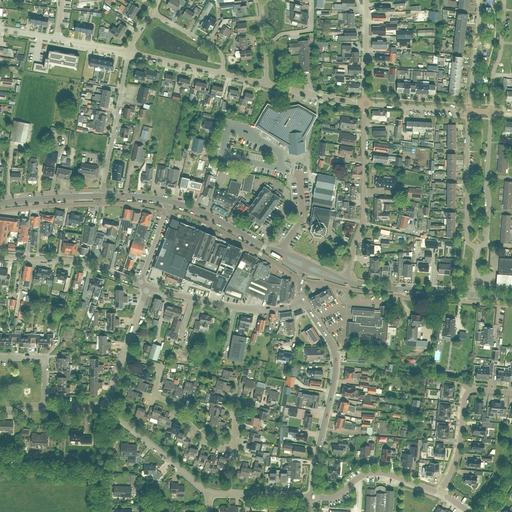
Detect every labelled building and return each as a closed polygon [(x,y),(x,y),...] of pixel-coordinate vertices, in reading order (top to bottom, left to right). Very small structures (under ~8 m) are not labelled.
[(170,0),(167,5),(176,10),(180,4),(183,6),(186,1),(184,0),(170,0)] [(344,6),(346,6),(354,7),(354,0),(341,0),(342,6),(335,6),(335,9),(344,10),(344,6)] [(127,7),(136,13),(139,8),(134,4),(135,3),(131,1),(127,7)] [(209,1),(204,10),(208,12),(212,3),(209,1)] [(290,12),(308,16),(307,16),(308,13),(300,11),(301,6),(302,6),(290,3),(290,12)] [(246,6),(241,6),(241,4),(236,5),(236,10),(238,10),(238,14),(247,13),(246,6)] [(136,13),(127,7),(127,8),(125,7),(122,11),(124,12),(123,13),(124,14),(126,16),(127,15),(132,19),(136,13)] [(199,15),(201,10),(196,7),(193,13),(187,9),(184,14),(192,19),(195,13),(199,15)] [(308,16),(290,12),(290,21),(307,25),(302,23),(301,20),(300,20),(301,15),(308,17),(308,16)] [(207,19),(205,23),(203,21),(200,25),(203,27),(202,27),(207,30),(211,24),(214,26),(217,21),(211,17),(209,20),(207,19)] [(224,35),(228,37),(232,30),(229,29),(231,27),(226,25),(229,19),(223,20),(219,27),(222,29),(220,33),(221,33),(220,35),(220,36),(222,37),(223,37),(224,35)] [(117,21),(114,26),(118,29),(124,32),(127,27),(122,24),(117,21)] [(246,23),(237,24),(238,28),(236,28),(234,30),(237,32),(240,31),(241,32),(245,32),(244,31),(247,30),(246,23)] [(380,26),(378,26),(372,26),(372,34),(380,34),(380,36),(385,36),(385,25),(380,25),(380,26)] [(115,34),(120,38),(124,32),(118,29),(114,26),(113,28),(110,28),(109,33),(115,34)] [(397,30),(397,34),(397,42),(413,42),(413,30),(400,30),(400,27),(396,28),(396,30),(397,30)] [(246,36),(238,37),(235,41),(239,43),(241,57),(241,60),(248,60),(252,59),(251,50),(247,50),(246,36)] [(289,51),(299,50),(299,48),(300,48),(300,49),(308,48),(308,47),(307,41),(298,42),(298,43),(289,44),(289,51)] [(311,47),(308,47),(308,48),(300,49),(300,48),(299,48),(299,50),(301,71),(308,70),(308,67),(307,67),(306,66),(310,65),(309,54),(312,53),(311,47)] [(34,63),(32,71),(48,74),(49,69),(50,69),(50,66),(49,66),(50,62),(77,68),(79,56),(49,50),(48,59),(46,58),(44,65),(34,63)] [(384,63),(384,61),(389,61),(389,60),(390,60),(390,62),(394,62),(394,57),(411,58),(411,55),(401,54),(396,54),(390,53),(390,57),(385,56),(376,56),(376,62),(384,63)] [(22,61),(21,67),(23,67),(25,62),(24,61),(25,56),(17,55),(16,61),(22,61)] [(450,59),(452,59),(452,62),(462,63),(462,57),(454,56),(454,55),(451,55),(450,59)] [(361,73),(361,67),(353,67),(353,66),(349,65),(349,74),(353,74),(353,73),(361,73)] [(134,79),(135,79),(134,82),(138,83),(139,80),(145,81),(146,78),(155,81),(157,73),(145,70),(144,73),(136,71),(134,79)] [(172,83),(174,76),(167,75),(165,81),(165,85),(168,85),(169,82),(172,83)] [(360,92),(360,83),(346,82),(346,92),(351,92),(351,91),(360,92)] [(207,84),(202,83),(200,90),(199,93),(201,93),(208,95),(209,91),(206,90),(207,84)] [(149,88),(141,86),(138,102),(146,104),(149,88)] [(237,98),(237,97),(239,92),(230,89),(229,94),(228,94),(227,98),(228,98),(227,101),(230,102),(231,98),(230,98),(231,95),(234,96),(233,97),(234,98),(236,99),(237,98)] [(244,99),(243,99),(240,98),(239,104),(245,106),(246,100),(248,100),(248,103),(251,103),(252,101),(253,95),(246,93),(244,99)] [(93,101),(92,101),(91,102),(101,104),(101,106),(109,107),(110,102),(93,99),(93,101)] [(268,105),(256,126),(272,135),(288,145),(289,152),(294,152),(294,153),(300,153),(300,151),(305,151),(304,137),(316,116),(298,106),(277,111),(268,105)] [(124,117),(129,119),(131,112),(134,113),(136,107),(130,106),(130,109),(126,108),(124,117)] [(94,119),(98,120),(106,121),(107,116),(101,115),(102,111),(94,110),(93,114),(95,114),(94,119)] [(387,111),(384,111),(384,110),(379,110),(379,111),(372,111),(372,119),(378,119),(378,121),(386,121),(387,111)] [(357,129),(358,120),(349,119),(349,117),(341,116),(340,128),(348,129),(348,127),(357,129)] [(10,141),(20,143),(24,123),(21,122),(21,120),(18,119),(18,121),(14,121),(10,141)] [(204,121),(203,127),(203,128),(212,130),(214,123),(204,121)] [(406,132),(406,131),(412,131),(413,121),(407,121),(406,125),(403,125),(403,132),(406,132)] [(105,127),(90,124),(89,128),(97,129),(96,131),(104,132),(105,127)] [(131,130),(132,126),(125,125),(124,128),(122,128),(121,136),(128,138),(130,129),(131,130)] [(143,126),(140,138),(149,140),(152,128),(143,126)] [(373,137),(383,137),(386,137),(386,128),(373,128),(373,137)] [(355,145),(357,136),(349,135),(349,133),(341,132),(339,143),(355,145)] [(194,138),(191,150),(195,152),(196,147),(202,149),(204,140),(194,138)] [(387,143),(387,144),(375,142),(374,150),(387,152),(387,153),(402,155),(404,145),(387,143)] [(140,162),(144,145),(136,143),(132,161),(140,162)] [(352,155),(353,148),(341,145),(339,154),(346,155),(346,154),(352,155)] [(45,167),(43,175),(53,177),(55,169),(54,168),(55,163),(56,163),(58,153),(48,151),(45,164),(47,164),(46,167),(45,167)] [(387,163),(388,155),(374,154),(373,162),(387,163)] [(170,159),(169,167),(169,168),(170,169),(167,186),(176,188),(178,180),(180,170),(173,169),(174,159),(170,159)] [(37,161),(30,161),(29,161),(28,180),(37,181),(38,169),(36,169),(36,166),(38,166),(38,161),(37,161)] [(123,174),(125,163),(114,162),(112,174),(113,174),(112,180),(121,181),(122,174),(123,174)] [(98,174),(100,167),(82,163),(81,168),(79,168),(78,175),(86,176),(86,177),(92,178),(93,177),(97,177),(97,174),(98,174)] [(152,184),(152,177),(153,166),(147,165),(146,173),(143,173),(142,176),(141,183),(152,184)] [(168,167),(159,165),(156,185),(165,186),(168,167)] [(352,177),(362,177),(362,172),(362,165),(353,165),(352,171),(352,177)] [(23,174),(23,168),(17,168),(17,173),(12,173),(12,180),(21,180),(21,174),(23,174)] [(70,180),(72,170),(59,168),(57,177),(70,180)] [(273,172),(273,176),(290,179),(291,175),(262,170),(262,173),(268,174),(269,172),(273,172)] [(251,192),(255,174),(246,173),(243,190),(251,192)] [(206,174),(204,182),(203,186),(206,187),(208,187),(210,181),(211,175),(206,174)] [(331,200),(333,191),(334,191),(336,181),(339,181),(340,178),(336,177),(318,174),(315,187),(314,197),(331,200)] [(396,191),(397,178),(383,176),(382,178),(376,178),(375,187),(385,187),(384,189),(396,191)] [(201,192),(203,186),(204,182),(181,177),(179,188),(182,189),(182,191),(184,192),(185,190),(188,191),(188,189),(201,192)] [(206,187),(203,196),(210,198),(215,182),(210,181),(208,187),(206,187)] [(214,199),(213,203),(220,204),(221,205),(225,207),(227,204),(232,207),(237,199),(241,183),(231,181),(228,194),(226,193),(216,190),(214,199)] [(348,192),(355,193),(355,186),(352,186),(352,183),(345,183),(345,187),(348,187),(348,192)] [(279,199),(281,198),(265,186),(245,213),(251,218),(250,219),(254,221),(255,220),(261,225),(262,224),(279,199)] [(422,190),(408,188),(407,197),(420,198),(422,190)] [(324,228),(327,229),(332,201),(331,201),(331,200),(314,197),(312,206),(314,207),(312,220),(311,220),(310,226),(314,226),(317,224),(318,224),(321,224),(322,225),(324,228)] [(242,215),(248,207),(244,205),(247,201),(242,198),(234,208),(239,212),(238,212),(242,215)] [(344,202),(338,201),(338,205),(341,205),(341,208),(343,208),(347,208),(347,211),(354,212),(355,205),(348,205),(348,202),(344,202)] [(379,211),(383,211),(383,210),(389,211),(390,204),(383,203),(374,203),(374,213),(379,213),(379,211)] [(122,218),(124,218),(122,227),(123,227),(122,232),(121,240),(125,241),(124,245),(128,245),(130,236),(126,235),(126,233),(127,233),(128,228),(132,229),(132,228),(133,228),(134,228),(133,227),(134,227),(134,225),(134,223),(137,223),(141,212),(133,211),(132,211),(124,209),(122,218)] [(63,221),(65,212),(56,210),(52,227),(55,227),(57,220),(63,221)] [(132,266),(136,255),(141,256),(144,245),(143,244),(148,226),(151,215),(147,214),(146,214),(143,213),(140,224),(139,224),(137,229),(134,238),(133,239),(134,240),(134,242),(133,241),(129,256),(130,256),(125,269),(130,270),(132,266)] [(68,214),(65,225),(71,226),(72,222),(81,224),(81,222),(83,222),(84,223),(85,217),(84,217),(82,217),(82,216),(72,214),(72,215),(68,214)] [(41,232),(50,233),(51,233),(51,222),(53,222),(54,216),(42,215),(41,221),(41,232)] [(17,231),(19,219),(0,216),(0,245),(5,247),(7,230),(17,231)] [(31,216),(31,226),(31,230),(33,230),(33,231),(38,231),(38,226),(39,217),(31,216)] [(26,242),(29,220),(20,220),(18,241),(26,242)] [(116,238),(119,224),(104,220),(103,227),(109,228),(107,236),(116,238)] [(168,226),(153,267),(164,271),(183,279),(221,293),(235,267),(243,249),(228,244),(229,243),(216,237),(216,236),(181,222),(180,224),(178,223),(179,223),(173,220),(171,226),(172,226),(171,228),(169,227),(168,226)] [(355,224),(347,222),(344,229),(347,230),(345,236),(351,238),(354,228),(353,228),(354,227),(355,224)] [(92,245),(95,226),(85,224),(82,242),(92,245)] [(314,226),(314,230),(309,231),(313,238),(320,239),(327,234),(323,231),(324,228),(322,225),(321,224),(318,224),(317,224),(314,226)] [(63,240),(62,241),(63,241),(62,244),(63,244),(63,245),(62,245),(62,247),(63,247),(62,252),(67,253),(67,251),(69,252),(70,243),(68,243),(68,239),(64,239),(65,234),(61,233),(58,232),(57,239),(63,240)] [(77,238),(77,240),(72,240),(72,244),(70,243),(69,252),(71,252),(71,253),(75,254),(76,243),(80,243),(81,238),(77,238)] [(370,244),(363,243),(362,254),(369,255),(370,253),(373,254),(374,244),(370,244)] [(109,244),(106,258),(110,259),(112,249),(114,250),(115,245),(109,244)] [(86,256),(88,249),(81,247),(79,254),(86,256)] [(245,292),(251,276),(258,261),(245,253),(235,272),(227,285),(224,293),(242,299),(244,294),(245,292)] [(398,276),(403,276),(404,264),(411,265),(411,259),(402,259),(403,253),(399,253),(398,276)] [(431,261),(431,253),(425,253),(425,257),(425,261),(425,263),(423,262),(423,261),(417,261),(417,268),(419,268),(419,271),(428,271),(428,265),(430,265),(430,261),(431,261)] [(511,255),(511,259),(499,258),(498,274),(511,275),(511,255)] [(380,277),(380,271),(380,269),(379,269),(380,258),(370,258),(370,269),(369,269),(369,276),(380,277)] [(444,274),(444,264),(442,263),(442,259),(436,258),(435,265),(439,266),(438,273),(444,274)] [(458,259),(454,259),(447,258),(445,258),(444,264),(444,274),(449,274),(450,267),(457,267),(458,259)] [(268,293),(277,295),(280,295),(282,279),(268,273),(271,267),(258,261),(251,276),(245,292),(264,300),(268,293)] [(26,280),(25,282),(26,282),(25,286),(29,287),(30,281),(33,267),(25,265),(22,279),(26,280)] [(389,265),(381,265),(381,268),(381,271),(380,271),(380,277),(389,277),(389,270),(389,265)] [(43,278),(45,269),(39,268),(38,272),(35,272),(33,281),(39,282),(40,278),(43,278)] [(2,269),(1,279),(3,279),(2,285),(9,286),(10,276),(7,276),(8,270),(2,269)] [(45,269),(43,278),(46,279),(46,283),(52,285),(52,282),(53,275),(50,275),(51,270),(45,269)] [(57,279),(66,281),(66,282),(69,283),(70,278),(67,277),(68,273),(58,270),(57,276),(57,279)] [(81,282),(83,273),(77,271),(75,280),(73,280),(71,287),(75,287),(76,280),(81,282)] [(182,284),(183,279),(164,271),(162,276),(166,278),(166,280),(169,281),(168,282),(169,283),(171,284),(172,283),(172,282),(176,284),(177,282),(182,284)] [(511,274),(496,273),(495,287),(511,288),(511,274)] [(96,287),(99,278),(95,277),(93,282),(92,281),(89,289),(92,291),(94,286),(96,287)] [(291,280),(282,279),(280,295),(279,302),(281,302),(289,303),(289,299),(293,300),(294,286),(291,285),(291,280)] [(109,298),(111,288),(104,287),(101,297),(109,298)] [(329,301),(333,299),(328,289),(320,293),(315,295),(309,299),(314,309),(321,306),(320,304),(328,300),(329,301)] [(116,299),(127,300),(128,296),(123,296),(123,290),(116,290),(116,299)] [(275,306),(275,305),(277,295),(268,293),(264,300),(267,301),(266,304),(275,306)] [(24,312),(26,303),(27,297),(22,297),(22,301),(21,301),(18,319),(23,319),(24,312)] [(164,303),(161,302),(162,300),(154,298),(151,308),(150,308),(149,312),(155,314),(154,318),(158,319),(159,315),(158,315),(159,309),(162,310),(164,303)] [(127,300),(116,299),(115,308),(123,308),(123,302),(127,302),(127,300)] [(26,303),(24,312),(27,313),(27,311),(32,312),(33,304),(33,302),(29,302),(29,303),(28,303),(26,303)] [(171,318),(175,307),(167,305),(165,313),(164,316),(171,318)] [(362,339),(362,333),(374,334),(374,340),(387,341),(388,320),(386,320),(386,318),(387,318),(388,307),(385,306),(383,306),(380,306),(380,312),(374,312),(374,309),(352,307),(352,315),(355,316),(354,322),(347,322),(346,338),(362,339)] [(169,330),(167,336),(176,339),(181,321),(178,320),(179,318),(182,310),(175,307),(171,318),(172,316),(176,317),(175,319),(171,331),(169,330)] [(280,321),(293,319),(292,312),(279,314),(280,321)] [(107,322),(119,322),(119,320),(115,319),(115,313),(108,313),(107,322)] [(193,331),(198,332),(200,327),(201,326),(202,326),(202,327),(208,328),(208,325),(210,326),(210,325),(211,323),(212,323),(213,322),(214,320),(213,318),(212,318),(212,317),(201,314),(199,323),(200,323),(200,324),(199,323),(198,326),(195,325),(193,331)] [(272,325),(272,323),(274,323),(275,315),(270,314),(269,322),(270,322),(269,327),(267,327),(265,333),(273,334),(274,328),(273,328),(274,325),(272,325)] [(411,315),(411,320),(408,319),(406,346),(416,346),(418,326),(423,326),(424,316),(411,315)] [(252,318),(241,316),(240,321),(238,320),(237,329),(242,330),(242,331),(241,334),(241,335),(241,336),(233,335),(228,360),(242,362),(247,337),(243,337),(244,331),(246,332),(245,335),(247,335),(249,327),(251,327),(252,318)] [(455,319),(446,318),(446,324),(444,324),(442,335),(442,336),(454,337),(456,329),(454,328),(455,319)] [(258,319),(257,326),(256,330),(263,332),(265,321),(258,319)] [(119,322),(107,322),(107,330),(114,331),(115,325),(119,325),(119,322)] [(295,326),(294,325),(287,327),(285,327),(284,329),(285,329),(287,329),(288,335),(295,334),(294,331),(295,331),(295,326)] [(481,334),(480,334),(480,332),(477,332),(476,341),(479,342),(479,341),(480,341),(480,345),(493,346),(493,339),(492,339),(493,328),(484,327),(483,333),(481,333),(481,334)] [(311,344),(312,343),(319,339),(312,328),(305,332),(307,336),(306,337),(311,344)] [(15,340),(15,334),(6,333),(5,337),(6,337),(5,346),(12,346),(12,340),(15,340)] [(15,334),(15,340),(18,340),(18,346),(25,347),(25,338),(21,338),(21,336),(19,336),(19,334),(15,334)] [(25,338),(25,347),(31,347),(31,340),(35,340),(35,334),(25,334),(25,338)] [(35,334),(35,340),(37,340),(37,347),(44,347),(44,338),(40,338),(41,334),(35,334)] [(44,338),(44,347),(50,347),(50,341),(54,341),(54,334),(51,334),(50,336),(48,336),(48,338),(44,338)] [(99,345),(111,345),(111,342),(107,342),(107,336),(100,336),(99,345)] [(153,343),(148,358),(157,361),(162,346),(153,343)] [(111,345),(99,345),(99,354),(106,354),(106,348),(110,348),(111,345)] [(313,359),(325,359),(324,350),(316,350),(316,348),(304,348),(305,361),(314,361),(313,359)] [(286,363),(286,361),(290,362),(292,354),(279,351),(278,359),(277,362),(286,363)] [(347,355),(346,361),(357,362),(358,359),(371,360),(372,353),(362,352),(362,356),(358,356),(358,355),(347,355)] [(58,365),(69,365),(69,361),(71,361),(71,355),(65,355),(64,358),(58,358),(58,365)] [(71,358),(75,363),(79,360),(76,355),(71,358)] [(91,368),(102,368),(103,365),(98,365),(98,359),(89,359),(89,363),(91,363),(91,368)] [(508,367),(508,368),(504,368),(503,381),(506,381),(506,382),(509,382),(510,376),(511,376),(511,361),(510,367),(508,367)] [(493,363),(491,363),(490,363),(489,369),(483,369),(482,379),(485,379),(485,380),(488,380),(489,374),(492,374),(493,363)] [(64,374),(80,374),(80,370),(73,370),(73,372),(71,372),(71,365),(69,365),(58,365),(58,371),(64,371),(64,374)] [(153,374),(149,372),(144,371),(145,367),(139,365),(138,369),(139,369),(137,377),(145,380),(146,380),(147,376),(151,378),(153,374)] [(482,379),(483,369),(480,368),(480,366),(474,365),(473,373),(477,373),(476,379),(479,379),(482,379)] [(503,381),(504,368),(501,368),(495,367),(495,375),(498,375),(497,381),(500,381),(500,380),(503,381)] [(91,376),(98,377),(98,371),(102,371),(102,368),(91,368),(91,376)] [(322,378),(322,370),(309,369),(308,377),(322,378)] [(345,375),(367,378),(367,376),(361,375),(361,374),(357,373),(357,374),(354,373),(354,370),(346,369),(345,375)] [(225,382),(226,379),(231,380),(232,375),(233,372),(224,370),(222,377),(220,377),(219,380),(225,382)] [(58,384),(66,384),(66,380),(68,380),(69,377),(70,377),(70,374),(64,374),(64,377),(58,377),(58,384)] [(98,377),(91,376),(90,385),(102,385),(102,383),(98,382),(98,377)] [(295,377),(287,376),(287,380),(285,380),(285,386),(286,386),(294,387),(295,377)] [(246,394),(247,389),(252,391),(252,389),(253,383),(254,381),(246,379),(246,378),(243,377),(241,384),(245,385),(243,393),(246,394)] [(153,386),(148,384),(144,383),(145,380),(139,378),(138,381),(139,382),(137,389),(146,392),(147,388),(152,389),(153,386)] [(161,384),(165,385),(162,394),(167,395),(168,390),(172,391),(173,384),(174,384),(174,382),(166,380),(167,379),(163,378),(161,384)] [(307,386),(320,388),(321,381),(308,379),(307,386)] [(230,388),(225,387),(226,382),(225,382),(219,380),(217,380),(215,388),(214,387),(213,391),(216,392),(215,392),(219,393),(220,389),(229,392),(230,388)] [(186,397),(190,398),(193,388),(196,389),(198,382),(194,381),(193,384),(186,382),(184,389),(183,391),(184,391),(187,392),(186,397)] [(445,391),(454,392),(455,386),(449,385),(449,382),(442,381),(441,386),(440,386),(440,391),(445,391)] [(256,400),(258,396),(262,397),(264,387),(257,386),(257,384),(253,383),(252,389),(255,390),(253,399),(256,400)] [(66,384),(58,384),(57,390),(64,390),(64,393),(70,394),(70,390),(68,390),(68,387),(66,387),(66,384)] [(176,401),(177,396),(182,397),(184,391),(183,391),(184,389),(176,387),(177,385),(174,384),(173,384),(172,391),(175,392),(173,400),(176,401)] [(102,385),(90,385),(90,394),(97,394),(98,388),(102,388),(102,385)] [(135,401),(137,396),(140,397),(141,394),(133,391),(135,388),(128,386),(127,386),(126,391),(128,392),(126,398),(135,401)] [(360,390),(360,391),(355,390),(355,389),(343,386),(342,391),(364,395),(365,392),(363,392),(363,391),(360,390)] [(276,401),(278,393),(270,391),(270,389),(267,388),(265,395),(268,396),(266,404),(270,405),(271,400),(276,401)] [(216,404),(217,404),(218,400),(223,401),(224,398),(215,395),(215,392),(216,392),(213,391),(209,390),(208,394),(210,394),(208,402),(210,402),(216,404)] [(354,396),(364,398),(363,401),(371,402),(372,396),(364,395),(342,391),(341,395),(353,398),(354,396)] [(453,398),(454,392),(445,391),(444,394),(441,394),(440,400),(448,400),(448,397),(453,398)] [(306,401),(307,401),(307,404),(312,405),(317,406),(318,401),(303,398),(298,397),(298,396),(295,396),(294,403),(296,403),(296,406),(301,407),(302,404),(302,401),(306,401)] [(484,422),(485,422),(486,412),(483,412),(482,412),(482,411),(483,411),(483,407),(483,403),(479,403),(479,400),(475,400),(474,413),(482,414),(481,422),(483,422),(484,422)] [(339,406),(355,410),(355,407),(348,405),(349,403),(340,401),(339,406)] [(225,409),(220,408),(215,407),(216,404),(210,402),(209,406),(211,407),(209,414),(212,415),(218,416),(218,413),(223,415),(225,409)] [(441,411),(450,412),(451,406),(445,405),(446,402),(438,402),(437,407),(441,408),(441,411)] [(497,413),(498,403),(495,403),(495,402),(492,402),(491,408),(488,407),(487,416),(493,417),(494,413),(497,413)] [(498,403),(497,413),(500,413),(500,415),(501,416),(506,417),(506,409),(503,409),(504,403),(501,402),(501,403),(498,403)] [(158,406),(155,405),(152,413),(148,412),(147,415),(148,415),(146,419),(147,419),(150,420),(151,418),(158,421),(160,415),(161,412),(157,410),(158,406)] [(148,415),(147,415),(145,414),(146,410),(138,408),(135,417),(143,419),(142,421),(146,422),(147,419),(146,419),(148,415)] [(261,419),(261,420),(268,421),(270,413),(271,414),(272,410),(266,408),(265,412),(256,409),(255,413),(260,414),(259,418),(259,419),(261,419)] [(290,408),(289,415),(296,417),(298,410),(290,408)] [(450,418),(450,412),(441,411),(440,414),(437,414),(436,420),(444,421),(444,418),(450,418)] [(164,413),(163,416),(160,415),(158,421),(157,424),(164,427),(164,428),(167,429),(168,427),(170,423),(166,422),(169,413),(166,412),(165,414),(164,413)] [(310,428),(312,418),(310,417),(310,414),(305,413),(304,420),(305,420),(304,426),(310,428)] [(225,423),(220,421),(221,417),(218,416),(212,415),(210,422),(209,422),(208,426),(214,427),(215,424),(224,426),(225,423)] [(246,424),(250,425),(255,426),(254,430),(257,430),(260,431),(260,427),(259,427),(261,420),(261,419),(259,419),(259,418),(252,417),(251,422),(246,420),(246,424)] [(335,422),(351,426),(352,423),(345,421),(345,419),(336,417),(335,422)] [(167,429),(166,433),(165,436),(170,438),(172,433),(178,435),(179,432),(181,427),(178,426),(179,423),(177,422),(178,421),(174,419),(171,428),(168,427),(167,429)] [(12,433),(12,421),(6,421),(6,422),(0,421),(0,429),(2,429),(2,431),(9,431),(9,433),(12,433)] [(351,426),(335,422),(334,427),(335,427),(334,429),(338,430),(338,428),(343,429),(343,428),(354,430),(355,427),(351,426)] [(435,431),(439,431),(448,432),(449,426),(443,426),(444,423),(436,422),(435,431)] [(492,423),(485,422),(484,422),(483,422),(482,427),(482,426),(478,426),(474,426),(474,430),(472,430),(471,434),(485,435),(485,427),(492,428),(492,423)] [(372,428),(362,426),(361,432),(366,432),(369,435),(371,435),(372,428)] [(287,428),(286,430),(290,431),(289,434),(293,435),(292,437),(297,438),(296,439),(306,441),(307,434),(298,432),(298,430),(290,428),(287,428)] [(185,429),(184,431),(183,430),(182,433),(179,432),(178,435),(176,441),(183,444),(183,445),(187,446),(189,439),(186,438),(188,430),(185,429)] [(247,435),(251,436),(250,441),(253,441),(259,443),(259,442),(261,435),(262,435),(263,432),(260,431),(257,430),(257,434),(247,432),(247,435)] [(92,436),(88,436),(84,436),(84,431),(71,431),(71,440),(81,440),(81,443),(92,443),(92,436)] [(448,438),(448,432),(439,431),(439,435),(436,434),(436,440),(442,441),(442,438),(448,438)] [(48,447),(49,434),(41,433),(41,435),(37,435),(37,433),(32,433),(31,446),(35,446),(35,445),(44,445),(44,447),(48,447)] [(490,443),(491,439),(482,438),(482,442),(482,443),(480,443),(476,443),(473,443),(472,446),(470,446),(470,450),(483,452),(484,442),(490,443)] [(247,448),(251,449),(255,450),(254,453),(261,455),(262,451),(260,451),(262,443),(259,442),(259,443),(253,441),(252,446),(247,445),(247,448)] [(348,446),(348,442),(339,441),(338,445),(332,445),(331,448),(332,448),(332,449),(333,449),(333,454),(342,455),(343,450),(345,450),(345,446),(348,446)] [(129,463),(135,464),(135,457),(136,457),(137,446),(126,445),(126,442),(121,442),(121,455),(123,455),(124,455),(124,454),(129,454),(129,463)] [(292,443),(286,442),(284,442),(283,450),(293,451),(293,454),(304,455),(305,448),(294,446),(294,448),(291,447),(292,443)] [(374,450),(374,443),(369,443),(369,446),(366,446),(366,447),(361,448),(359,458),(367,457),(367,455),(370,455),(370,450),(374,450)] [(445,457),(445,450),(443,450),(443,443),(436,443),(436,449),(435,449),(434,456),(445,457)] [(187,446),(186,448),(183,457),(187,458),(187,457),(195,459),(195,458),(196,458),(198,450),(190,447),(190,448),(187,447),(187,446)] [(417,457),(418,447),(411,447),(410,454),(403,453),(402,461),(401,462),(401,464),(402,465),(401,466),(411,467),(413,456),(417,457)] [(395,459),(396,451),(391,450),(383,449),(382,461),(390,462),(390,459),(395,459)] [(205,451),(201,450),(198,459),(196,458),(195,458),(195,459),(193,464),(197,465),(198,463),(205,465),(207,460),(208,456),(203,455),(205,451)] [(228,470),(230,463),(227,462),(229,454),(226,453),(224,458),(220,456),(217,465),(225,467),(225,469),(228,470)] [(205,465),(204,469),(212,471),(211,472),(215,474),(217,468),(213,466),(216,457),(211,455),(209,461),(207,460),(205,465)] [(292,458),(289,458),(289,463),(287,465),(286,465),(283,468),(283,471),(281,470),(280,477),(280,481),(287,481),(287,476),(291,476),(292,462),(292,458)] [(291,476),(291,479),(300,479),(300,462),(296,462),(296,459),(292,458),(292,462),(291,476)] [(480,468),(481,460),(477,460),(477,459),(473,459),(469,459),(469,463),(467,463),(467,467),(480,468)] [(340,475),(340,467),(340,462),(334,461),(334,467),(330,466),(329,474),(332,474),(331,478),(337,479),(338,475),(340,475)] [(248,476),(250,469),(246,468),(247,463),(243,462),(241,471),(238,471),(236,477),(240,478),(240,476),(248,478),(248,476)] [(250,469),(248,476),(252,477),(252,475),(260,477),(262,468),(258,467),(259,463),(255,462),(253,470),(250,469)] [(438,472),(439,464),(430,463),(430,465),(428,467),(426,466),(426,468),(423,467),(422,474),(425,474),(425,475),(434,476),(434,473),(435,472),(438,472)] [(157,480),(161,475),(156,471),(156,466),(145,466),(145,475),(153,474),(153,480),(157,480)] [(280,477),(281,470),(270,470),(269,480),(276,480),(276,476),(280,476),(280,477)] [(462,483),(468,483),(468,485),(469,485),(470,486),(471,486),(472,485),(472,484),(476,484),(477,475),(482,476),(482,472),(475,471),(475,475),(475,476),(473,476),(469,475),(469,476),(465,475),(465,479),(463,479),(462,483)] [(184,497),(184,487),(178,486),(178,484),(172,483),(171,494),(177,494),(177,497),(184,497)] [(450,511),(448,510),(447,511),(446,511),(438,507),(434,511),(382,511),(383,511),(385,511),(389,511),(392,511),(394,491),(386,490),(386,491),(385,491),(385,489),(384,488),(383,487),(382,487),(381,486),(380,486),(378,487),(377,487),(376,488),(376,490),(375,490),(367,489),(364,511),(450,511)] [(114,487),(114,493),(113,493),(113,497),(118,498),(118,496),(131,497),(131,487),(114,487)]
